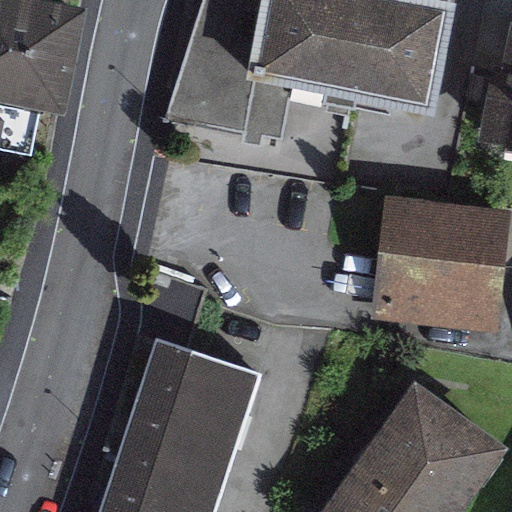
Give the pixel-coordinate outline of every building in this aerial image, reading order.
[(443,0),(441,0),(202,0),(171,116),(282,134),(290,82),(426,104),(443,0)] [(73,16),(0,1),(0,85),(57,97),(73,16)] [(511,46),(496,131),(511,133),(511,46)] [(511,204),(401,189),(386,295),(511,312),(511,309),(511,204)] [(105,511),(206,511),(252,374),(162,344),(105,511)] [(428,370),(319,511),(451,511),(511,434),(428,370)]
